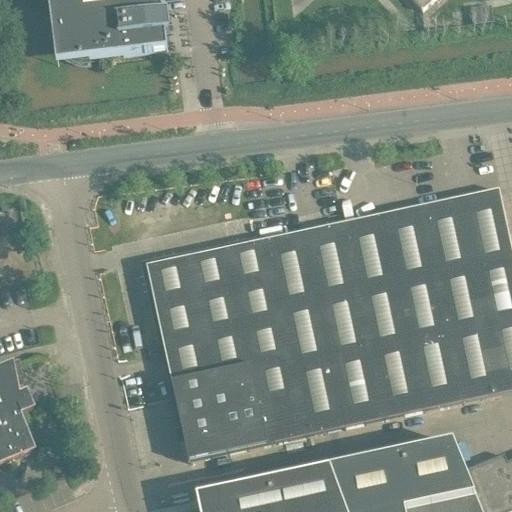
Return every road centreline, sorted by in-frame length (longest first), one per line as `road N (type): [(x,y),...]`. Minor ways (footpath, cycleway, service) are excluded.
road 1 (tertiary): [(58,162),(511,108)]
road 2 (unclassified): [(133,501),(58,162)]
